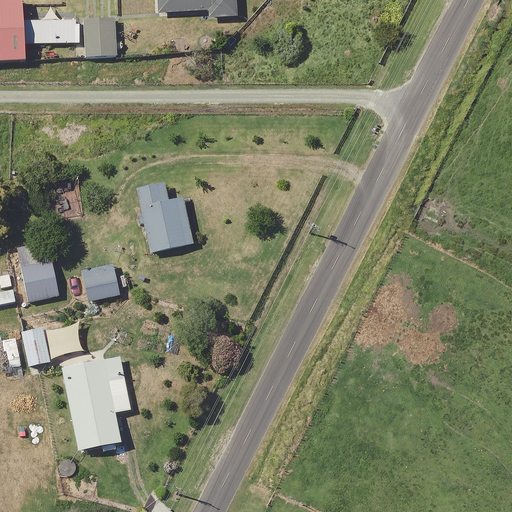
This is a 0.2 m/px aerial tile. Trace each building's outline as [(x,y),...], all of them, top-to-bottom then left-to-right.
[(157,0),(158,16),(206,16),(206,22),(233,22),(233,0),(157,0)] [(22,47),(73,45),(71,14),(21,16),(20,4),(0,4),(0,67),(23,67),(22,47)] [(112,22),(83,24),(85,58),(114,57),(112,22)] [(81,216),(75,180),(47,185),(53,221),(81,216)] [(150,257),(196,247),(190,219),(186,201),(168,204),(164,187),(136,193),(150,257)] [(48,245),(17,252),(28,304),(60,297),(48,245)] [(114,272),(83,278),(88,305),(119,299),(114,272)] [(0,308),(14,306),(11,294),(0,296),(0,308)] [(43,333),(21,337),(28,372),(49,368),(43,333)] [(131,413),(119,355),(60,367),(78,456),(121,448),(114,417),(131,413)]
